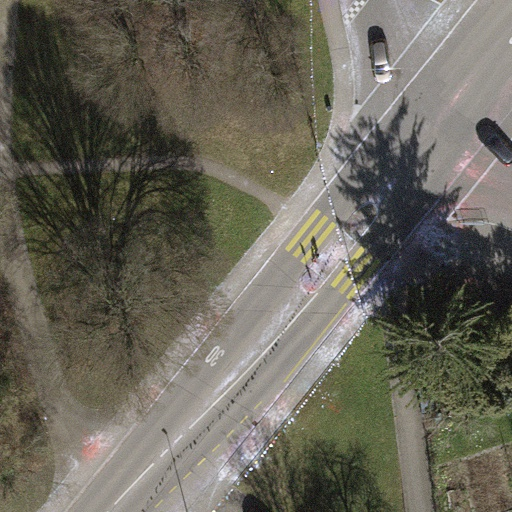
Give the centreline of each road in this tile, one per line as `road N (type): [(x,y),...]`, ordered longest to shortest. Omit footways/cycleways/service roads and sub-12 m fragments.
road 1 (residential): [(436,119),(116,511)]
road 2 (residential): [(367,0),(436,119)]
road 3 (residential): [(511,20),(436,119)]
